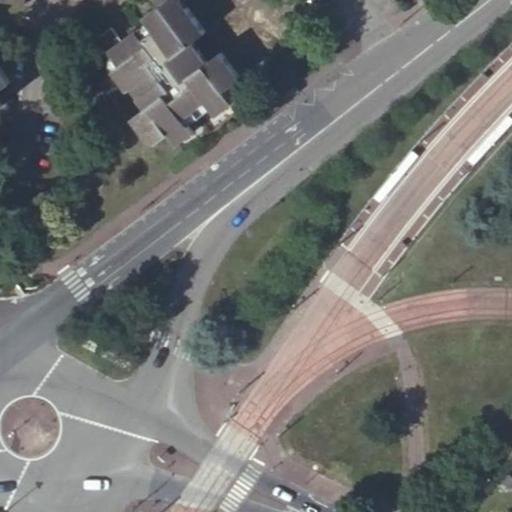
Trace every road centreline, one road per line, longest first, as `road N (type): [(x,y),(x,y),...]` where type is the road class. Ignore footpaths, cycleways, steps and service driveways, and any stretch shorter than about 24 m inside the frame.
road 1 (tertiary): [(218,206),(478,0)]
road 2 (tertiary): [(218,206),(168,225),(80,285),(11,351)]
road 3 (tertiary): [(97,417),(150,374),(218,206)]
road 4 (secondary): [(300,511),(287,494),(219,453),(97,417)]
road 5 (secondary): [(87,461),(266,511)]
road 6 (secondary): [(97,417),(89,388),(69,365),(42,352),(11,351)]
